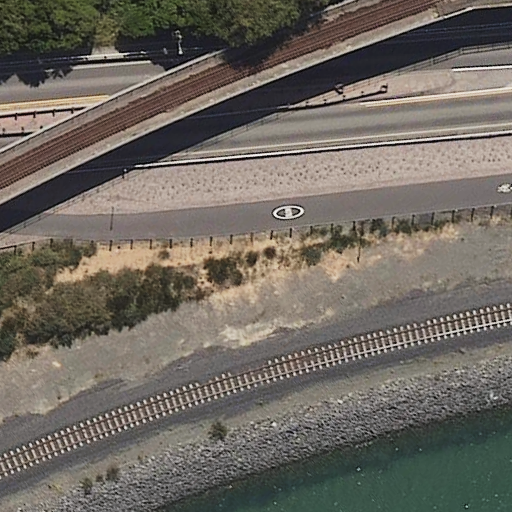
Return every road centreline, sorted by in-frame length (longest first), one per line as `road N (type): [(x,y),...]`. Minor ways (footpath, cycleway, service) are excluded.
road 1 (trunk): [(511,93),(370,121),(0,156)]
road 2 (trunk): [(0,90),(371,59),(511,64)]
